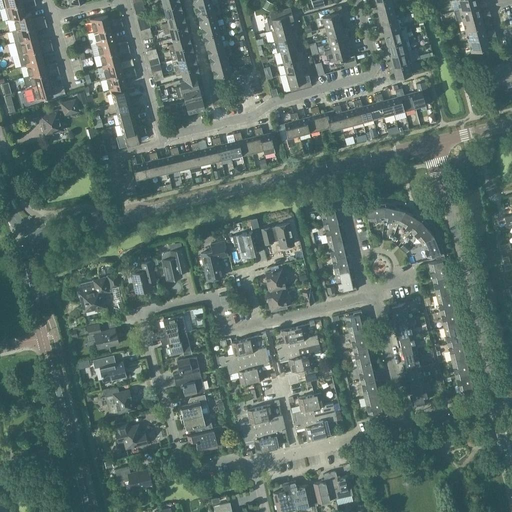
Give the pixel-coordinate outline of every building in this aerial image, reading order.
[(0,0),(0,8),(5,8),(32,0),(0,0)] [(13,18),(25,14),(24,8),(36,5),(34,0),(32,0),(5,8),(8,20),(13,18)] [(156,3),(157,8),(180,2),(179,0),(161,0),(162,2),(156,3)] [(212,5),(210,0),(208,0),(194,4),(197,14),(219,8),(218,3),(212,5)] [(266,0),(262,7),(269,12),(273,4),(266,0)] [(393,3),(391,0),(375,0),(370,2),(371,7),(376,6),(378,7),(379,11),(393,7),(392,7),(392,4),(393,3)] [(477,5),(475,0),(455,0),(459,10),(477,5)] [(165,12),(166,17),(183,13),(180,2),(157,8),(159,13),(165,12)] [(462,20),(480,15),(477,5),(459,10),(462,20)] [(325,28),(339,24),(338,20),(339,18),(344,17),(341,6),(328,9),(329,14),(322,16),(323,18),(321,18),(324,28),(325,28)] [(269,13),(274,30),(275,30),(288,26),(287,22),(288,20),(293,19),(290,7),(269,13)] [(376,24),(397,18),(403,16),(402,12),(398,13),(397,7),(394,8),(394,7),(392,7),(393,7),(379,11),(380,15),(379,17),(374,18),(376,24)] [(197,14),(200,25),(216,20),(215,15),(221,13),(219,8),(197,14)] [(45,22),(44,16),(32,19),(30,13),(25,14),(13,18),(16,30),(45,22)] [(168,22),(159,25),(160,30),(163,29),(186,23),(183,13),(166,17),(168,22)] [(90,19),(93,31),(122,24),(121,18),(109,21),(107,15),(90,19)] [(464,31),(483,26),(480,15),(462,20),(464,31)] [(399,25),(397,18),(376,24),(377,29),(382,28),(384,29),(385,33),(398,29),(397,26),(399,25)] [(200,25),(202,35),(225,29),(224,24),(218,26),(216,20),(200,25)] [(11,31),(14,42),(19,41),(36,36),(35,30),(47,27),(45,22),(16,30),(11,31)] [(170,32),(172,38),(188,33),(186,23),(163,29),(164,34),(170,32)] [(93,31),(96,43),(113,38),(112,32),(124,29),(122,24),(93,31)] [(325,32),(327,39),(348,33),(347,27),(341,29),(340,28),(339,24),(325,28),(326,31),(325,32)] [(275,30),(274,30),(271,31),(274,42),(297,35),(296,29),(291,31),(289,30),(288,26),(275,30)] [(467,41),(486,36),(483,26),(464,31),(467,41)] [(226,34),(225,29),(202,35),(205,46),(222,41),(220,36),(226,34)] [(400,29),(398,29),(385,33),(386,37),(385,38),(380,40),(382,46),(403,40),(400,29)] [(167,45),(169,50),(191,44),(188,33),(172,38),(173,43),(167,45)] [(330,46),(331,49),(331,50),(345,46),(344,42),(345,40),(350,39),(348,33),(327,39),(329,46),(330,46)] [(297,35),(274,42),(277,53),(281,52),(294,48),(293,44),(294,42),(299,41),(297,35)] [(52,45),(50,39),(38,43),(36,36),(19,41),(22,53),(52,45)] [(486,36),(467,41),(470,52),(489,47),(486,36)] [(96,43),(99,55),(128,47),(127,41),(115,45),(113,38),(96,43)] [(390,51),(391,55),(410,50),(407,39),(403,40),(382,46),(383,51),(388,50),(390,51)] [(205,46),(208,56),(231,50),(229,45),(223,46),(222,41),(205,46)] [(157,42),(148,45),(150,54),(165,50),(164,46),(158,47),(157,42)] [(176,53),(177,59),(194,54),(191,44),(169,50),(170,55),(176,53)] [(25,64),(43,60),(41,54),(53,50),(52,45),(22,53),(18,54),(21,66),(25,64)] [(332,62),(334,61),(341,59),(343,65),(356,61),(353,50),(347,51),(346,50),(345,46),(331,50),(331,49),(330,50),(324,52),(326,59),(326,60),(327,61),(329,62),(330,62),(332,62)] [(99,55),(102,66),(120,62),(118,56),(130,52),(128,47),(99,55)] [(297,53),(295,52),(294,48),(281,52),(282,55),(280,56),(282,63),(303,57),(302,51),(297,53)] [(232,55),(231,50),(208,56),(211,66),(228,62),(226,57),(232,55)] [(394,66),(409,62),(413,61),(410,50),(391,55),(392,59),(391,61),(386,62),(388,68),(394,66)] [(96,53),(86,55),(87,61),(98,58),(96,53)] [(173,66),(174,71),(197,65),(194,54),(177,59),(179,64),(173,66)] [(173,55),(152,60),(153,66),(174,61),(173,55)] [(300,64),(305,63),(303,57),(282,63),(284,70),(285,70),(286,73),(286,74),(300,70),(299,66),(300,64)] [(459,59),(453,61),(456,67),(461,65),(459,59)] [(25,64),(29,76),(58,68),(56,63),(44,66),(43,60),(25,64)] [(506,82),(511,80),(511,64),(511,61),(501,64),(506,82)] [(105,78),(135,70),(133,65),(121,68),(120,62),(102,66),(105,78)] [(229,67),(228,62),(211,66),(214,77),(236,71),(235,66),(229,67)] [(409,70),(411,69),(409,62),(394,66),(388,68),(389,73),(394,72),(396,73),(397,77),(411,74),(409,70)] [(506,82),(501,64),(490,67),(495,85),(506,82)] [(196,76),(200,75),(197,65),(174,71),(176,76),(182,74),(183,79),(183,80),(196,76)] [(325,65),(317,67),(320,74),(327,72),(325,65)] [(29,76),(32,88),(49,83),(47,77),(59,74),(58,68),(29,76)] [(272,77),(269,68),(264,70),(266,79),(272,77)] [(135,70),(105,78),(109,90),(126,86),(124,79),(136,76),(135,70)] [(286,74),(286,73),(285,74),(290,91),(311,85),(308,73),(303,75),(301,74),(300,70),(286,74)] [(175,88),(176,93),(199,86),(196,76),(183,80),(183,79),(179,80),(181,86),(175,88)] [(49,83),(32,88),(35,100),(52,95),(64,92),(63,86),(51,89),(49,83)] [(417,91),(410,93),(414,109),(425,106),(419,83),(415,84),(417,91)] [(183,96),(185,101),(201,97),(199,86),(176,93),(177,98),(183,96)] [(111,93),(114,104),(129,99),(127,93),(134,91),(133,87),(111,93)] [(402,88),(398,89),(404,111),(414,109),(410,93),(404,95),(402,88)] [(396,97),(390,99),(394,114),(404,111),(398,89),(395,90),(396,97)] [(83,92),(77,94),(79,103),(86,102),(83,92)] [(383,101),(381,94),(377,95),(383,117),(394,114),(390,99),(383,101)] [(383,117),(377,95),(374,96),(376,103),(369,104),(373,120),(383,117)] [(179,103),(180,108),(182,114),(204,108),(201,97),(185,101),(179,103)] [(114,104),(117,114),(139,108),(138,104),(131,106),(129,99),(114,104)] [(356,100),(362,123),(373,120),(369,104),(362,106),(360,99),(356,100)] [(57,111),(39,115),(44,135),(62,130),(58,116),(64,115),(77,111),(74,100),(61,103),(62,109),(57,111)] [(348,110),(352,126),(362,123),(356,100),(353,101),(355,108),(348,110)] [(335,106),(342,128),(352,126),(348,110),(341,112),(339,105),(335,106)] [(334,114),(328,116),(327,116),(330,127),(330,128),(331,131),(342,128),(335,106),(332,107),(334,114)] [(330,127),(327,116),(328,116),(327,112),(319,114),(317,107),(314,108),(320,130),(330,128),(330,127)] [(117,114),(119,125),(135,120),(133,113),(140,112),(139,108),(117,114)] [(312,116),(305,118),(309,133),(320,130),(314,108),(310,109),(312,116)] [(296,112),(293,113),(299,136),(309,133),(305,118),(298,119),(296,112)] [(288,139),(299,136),(293,113),(289,114),(291,121),(284,123),(288,139)] [(99,120),(92,122),(94,129),(101,127),(99,120)] [(119,125),(122,135),(145,129),(144,125),(137,127),(135,120),(119,125)] [(284,123),(277,125),(282,141),(288,139),(284,123)] [(92,127),(86,129),(89,138),(95,137),(92,127)] [(264,155),(275,152),(270,133),(263,134),(261,127),(257,128),(263,151),(264,155)] [(249,138),(252,153),(263,151),(257,128),(254,129),(256,136),(249,138)] [(146,132),(145,129),(122,135),(125,146),(141,142),(139,134),(146,132)] [(346,131),(347,139),(356,137),(355,129),(346,131)] [(252,153),(249,138),(242,139),(240,132),(236,133),(242,156),(252,153)] [(228,143),(231,158),(242,156),(236,133),(233,134),(234,141),(228,143)] [(231,158),(228,143),(221,144),(219,137),(215,138),(221,161),(231,158)] [(221,161),(215,138),(212,139),(213,146),(207,148),(210,163),(221,161)] [(210,163),(207,148),(200,149),(198,142),(194,143),(200,166),(210,163)] [(200,166),(194,143),(191,144),(192,151),(185,152),(189,168),(200,166)] [(173,148),(179,171),(189,168),(185,152),(179,154),(177,147),(173,148)] [(179,171),(173,148),(170,149),(171,156),(164,157),(168,173),(179,171)] [(168,173),(164,157),(158,159),(156,152),(152,153),(158,176),(168,173)] [(143,162),(147,178),(158,176),(152,153),(149,154),(150,161),(143,162)] [(147,178),(143,162),(136,164),(135,157),(131,158),(136,181),(147,178)] [(385,203),(378,203),(378,206),(365,207),(368,221),(383,220),(385,203)] [(385,203),(383,220),(398,223),(404,210),(391,207),(391,204),(385,203)] [(340,222),(339,218),(336,219),(333,207),(320,210),(324,226),(340,222)] [(404,210),(398,223),(411,231),(422,218),(417,215),(415,217),(404,210)] [(421,243),(433,236),(424,225),(426,223),(422,218),(411,231),(421,243)] [(340,222),(324,226),(327,242),(341,239),(338,227),(341,226),(340,222)] [(294,244),(289,223),(261,229),(265,244),(272,242),(272,239),(278,238),(280,247),(294,244)] [(235,235),(229,236),(232,246),(237,245),(240,257),(258,253),(255,242),(261,241),(258,230),(252,231),(235,235)] [(421,243),(427,257),(435,255),(436,258),(444,256),(443,253),(441,247),(438,248),(433,236),(421,243)] [(341,239),(327,242),(331,258),(348,254),(347,250),(344,251),(341,239)] [(227,255),(224,241),(210,244),(212,251),(200,253),(207,280),(223,276),(219,257),(227,255)] [(147,245),(141,247),(144,256),(150,255),(147,245)] [(162,256),(161,258),(162,260),(166,280),(181,276),(180,271),(187,270),(185,262),(182,248),(170,250),(169,251),(165,252),(163,253),(162,254),(162,256)] [(335,274),(349,271),(346,259),(349,259),(348,254),(331,258),(335,274)] [(449,275),(448,271),(445,272),(442,260),(428,263),(432,279),(449,275)] [(130,270),(131,274),(136,292),(149,289),(148,286),(149,285),(148,281),(155,279),(151,261),(141,263),(142,269),(141,269),(139,268),(130,270)] [(282,289),(285,288),(281,269),(265,273),(269,291),(282,288),(282,289)] [(356,290),(354,282),(351,283),(349,271),(335,274),(339,291),(347,289),(348,292),(356,290)] [(93,281),(78,285),(80,294),(84,311),(103,307),(100,293),(108,291),(111,290),(110,287),(118,286),(115,274),(107,276),(107,277),(104,277),(93,280),(93,281)] [(449,275),(432,279),(436,295),(450,292),(447,280),(450,280),(449,275)] [(269,291),(266,292),(271,311),(287,307),(282,289),(282,288),(269,291)] [(303,292),(304,296),(306,305),(313,303),(310,290),(303,292)] [(450,292),(436,295),(440,312),(456,307),(455,303),(452,304),(450,292)] [(408,319),(405,303),(396,305),(396,302),(387,304),(389,311),(392,310),(395,322),(408,319)] [(443,328),(457,324),(454,312),(457,312),(456,307),(440,312),(443,328)] [(362,330),(360,318),(362,317),(361,310),(352,312),(353,315),(345,317),(349,333),(362,330)] [(158,333),(160,339),(186,333),(182,315),(162,320),(165,331),(158,333)] [(408,319),(395,322),(397,334),(395,335),(396,339),(412,335),(408,319)] [(97,349),(118,344),(115,328),(100,332),(98,324),(87,326),(89,335),(94,333),(97,349)] [(460,337),(457,324),(443,328),(447,344),(464,340),(463,336),(460,337)] [(298,348),(318,343),(316,334),(307,337),(304,325),(293,327),(298,348)] [(298,348),(293,327),(282,330),(284,342),(275,344),(277,353),(298,348)] [(369,345),(368,341),(365,342),(362,330),(349,333),(352,349),(369,345)] [(160,339),(161,345),(168,343),(170,354),(182,352),(190,350),(186,333),(160,339)] [(412,335),(396,339),(397,343),(400,343),(402,354),(416,351),(412,335)] [(242,339),(247,360),(268,355),(266,346),(256,349),(253,337),(242,339)] [(226,365),(247,360),(242,339),(231,342),(234,354),(224,356),(223,355),(219,356),(221,366),(226,365)] [(451,360),(465,357),(462,345),(465,344),(464,340),(447,344),(451,360)] [(298,348),(302,369),(314,366),(311,354),(320,352),(318,343),(298,348)] [(370,349),(369,345),(352,349),(356,365),(370,362),(367,350),(370,349)] [(291,371),(302,369),(298,348),(277,353),(279,362),(288,359),(291,371)] [(402,367),(403,371),(420,367),(416,351),(402,354),(405,366),(402,367)] [(111,355),(92,360),(94,368),(99,367),(102,382),(126,376),(122,360),(112,363),(111,355)] [(252,381),(263,378),(260,366),(270,364),(268,355),(247,360),(252,381)] [(172,373),(174,380),(200,373),(196,356),(176,361),(179,372),(172,373)] [(468,369),(465,357),(451,360),(455,376),(471,372),(470,368),(468,369)] [(252,381),(247,360),(226,365),(228,374),(238,372),(240,384),(252,381)] [(370,362),(356,365),(360,381),(377,377),(376,373),(373,374),(370,362)] [(420,367),(403,371),(404,375),(407,375),(410,386),(424,383),(420,367)] [(305,382),(310,381),(317,379),(315,371),(304,374),(305,382)] [(472,376),(471,372),(455,376),(459,392),(472,389),(470,377),(472,376)] [(174,380),(175,386),(182,384),(184,395),(204,391),(200,373),(174,380)] [(378,382),(377,377),(360,381),(364,397),(378,394),(375,382),(378,382)] [(424,383),(410,386),(413,398),(410,399),(412,406),(420,404),(419,402),(427,400),(424,383)] [(110,414),(117,413),(134,409),(129,390),(119,393),(117,387),(103,390),(105,396),(110,414)] [(309,395),(313,416),(334,411),(332,402),(323,405),(320,393),(309,395)] [(183,418),(202,413),(200,405),(207,404),(204,394),(191,397),(192,403),(180,406),(183,418)] [(378,394),(364,397),(368,414),(376,412),(376,415),(385,413),(383,405),(380,406),(378,394)] [(293,421),(313,416),(309,395),(297,398),(300,410),(291,412),(293,421)] [(263,428),(283,423),(281,414),(272,417),(269,405),(258,407),(263,428)] [(242,433),(263,428),(258,407),(247,410),(249,422),(240,424),(242,433)] [(313,416),(318,437),(329,434),(327,422),(336,420),(334,411),(313,416)] [(199,433),(212,429),(210,420),(204,421),(202,413),(183,418),(186,430),(198,427),(199,433)] [(293,421),(295,430),(304,427),(307,439),(318,437),(313,416),(293,421)] [(129,427),(127,421),(114,425),(117,437),(123,436),(126,448),(147,443),(144,432),(139,433),(137,425),(129,427)] [(263,428),(267,449),(279,446),(276,434),(285,432),(283,423),(263,428)] [(263,428),(242,433),(244,441),(253,439),(256,451),(267,449),(263,428)] [(213,429),(212,429),(199,433),(187,435),(188,442),(195,440),(197,451),(217,447),(213,429)] [(483,445),(491,443),(489,437),(481,439),(483,445)] [(130,473),(128,466),(114,469),(118,483),(129,480),(131,489),(151,484),(148,468),(130,473)] [(335,471),(329,473),(335,499),(352,495),(347,475),(336,478),(335,471)] [(318,503),(335,499),(329,473),(322,474),(324,480),(313,483),(318,503)] [(295,481),(288,482),(295,508),(312,504),(307,484),(296,487),(295,481)] [(278,511),(295,508),(288,482),(282,484),(284,490),(273,492),(277,511),(278,511)] [(213,506),(214,511),(230,511),(228,502),(228,501),(213,505),(213,506)]
